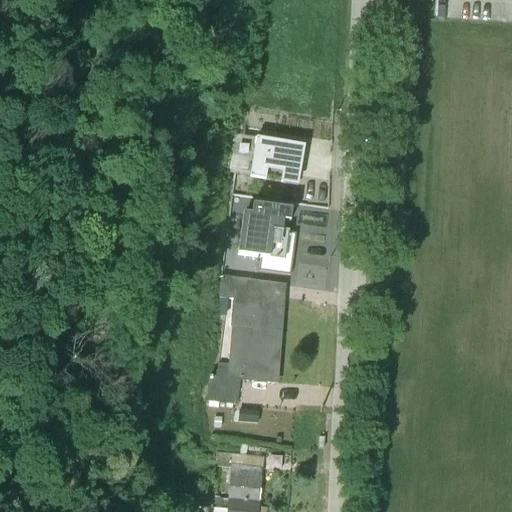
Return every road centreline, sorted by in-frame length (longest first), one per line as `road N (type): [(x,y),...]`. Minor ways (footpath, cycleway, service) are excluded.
road 1 (track): [(164,0),(59,511)]
road 2 (tertiary): [(365,0),(342,511)]
